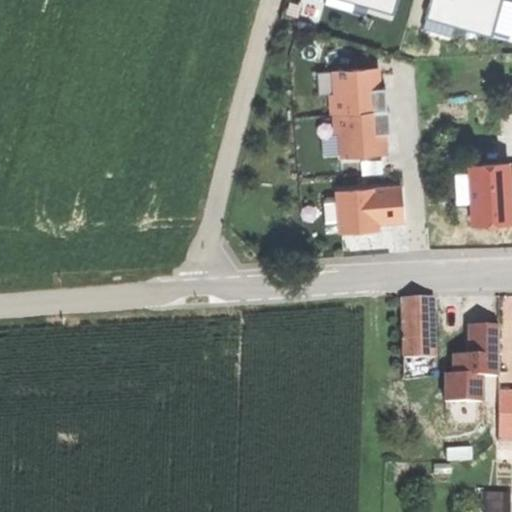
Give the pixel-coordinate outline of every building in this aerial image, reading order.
[(350,0),(394,12),(397,0),(350,0)] [(494,33),(503,1),(503,0),(430,0),(427,14),(494,33)] [(374,68),(332,72),(333,95),(328,96),(329,114),(331,114),(333,133),(338,133),(338,134),(340,154),(340,157),(382,153),(381,140),(381,134),(388,133),(387,110),(384,110),(384,98),(383,88),(375,89),(374,68)] [(316,97),(328,96),(333,95),(332,72),(314,73),(316,97)] [(320,155),(340,154),(338,134),(319,136),(320,155)] [(468,166),(471,221),(493,220),(511,219),(508,164),(468,166)] [(399,187),(336,192),(336,196),(339,228),(339,232),(374,229),(374,224),(384,223),(401,222),(399,187)] [(327,229),(339,228),(336,196),(324,197),(321,200),(323,226),(327,229)] [(405,358),(433,358),(433,299),(405,299),(405,358)] [(445,376),(445,403),(482,403),(482,377),(499,377),(499,327),(483,327),(469,327),(469,357),(453,357),(453,376),(445,376)] [(498,435),(511,435),(511,394),(499,394),(498,435)] [(508,490),(479,489),(478,511),(507,511),(508,490)]
